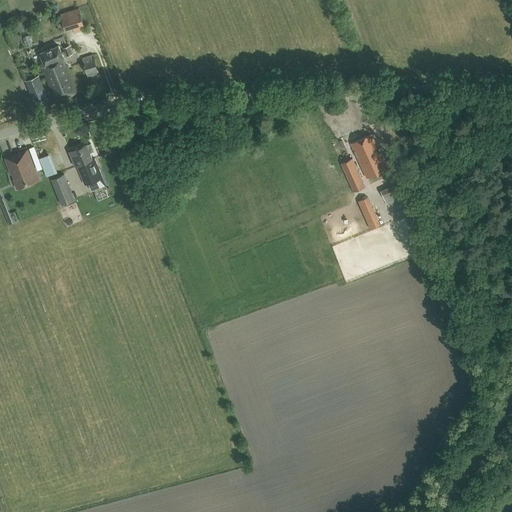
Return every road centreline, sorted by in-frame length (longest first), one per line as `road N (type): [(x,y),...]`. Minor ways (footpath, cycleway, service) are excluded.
road 1 (unclassified): [(0,134),(109,108),(265,92),(511,92)]
road 2 (track): [(439,511),(511,386)]
